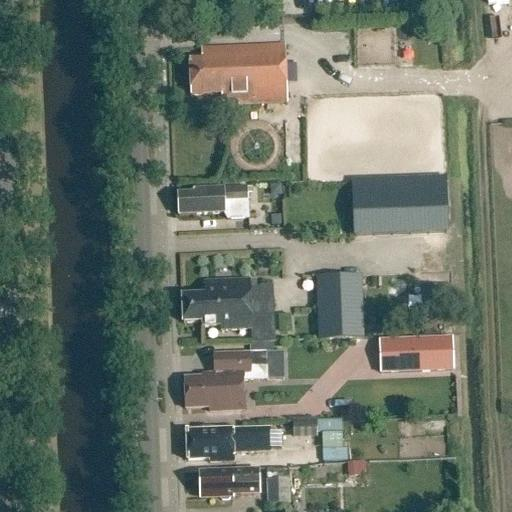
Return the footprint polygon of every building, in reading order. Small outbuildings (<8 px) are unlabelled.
[(200,50),(201,62),(189,62),(191,98),(220,97),(221,103),(238,102),(238,105),(286,103),(284,47),(200,50)] [(446,180),(353,182),(354,238),(448,236),(446,180)] [(248,222),(247,197),(252,197),(252,189),(196,192),(191,196),(178,196),(179,217),(223,215),(227,223),(248,222)] [(421,274),(423,315),(453,314),(451,273),(421,274)] [(361,278),(317,280),(320,344),(364,342),(361,278)] [(273,288),(264,289),(255,289),(255,284),(250,284),(250,282),(206,284),(206,297),(183,298),(184,326),(201,325),(201,329),(221,328),(221,334),(252,333),(253,345),(275,344),(273,288)] [(215,376),(203,377),(203,380),(184,381),(185,411),(210,410),(210,415),(244,414),(243,383),(268,382),(267,355),(214,357),(214,366),(215,376)] [(346,461),(345,448),(339,449),(337,421),(315,423),(318,463),(346,461)] [(234,466),(234,455),(269,455),(268,432),(186,433),(187,463),(211,462),(213,466),(234,466)] [(345,476),(363,475),(362,463),(344,463),(345,476)] [(257,474),(201,474),(201,480),(197,480),(197,488),(201,488),(201,501),(219,501),(221,503),(227,503),(229,501),(233,501),(233,498),(258,498),(257,474)] [(267,484),(267,508),(290,507),(289,483),(267,484)]
